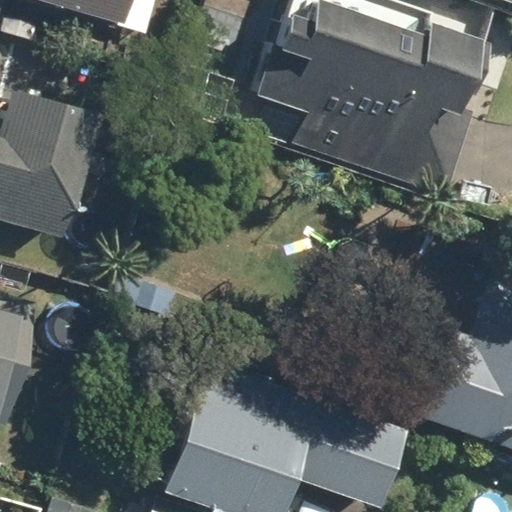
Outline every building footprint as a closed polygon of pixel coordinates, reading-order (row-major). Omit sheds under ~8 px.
[(36,0),(110,22),(117,0),(36,0)] [(470,38),(360,0),(276,0),(245,90),(293,106),(280,142),(430,194),(460,111),(447,106),(470,38)] [(245,30),(192,13),(176,63),(229,80),(245,30)] [(0,101),(0,216),(51,233),(90,110),(6,83),(0,101)] [(511,280),(478,268),(456,329),(420,316),(387,406),(511,449),(511,280)] [(0,387),(28,299),(0,290),(0,387)] [(397,424),(196,356),(151,486),(228,511),(261,511),(276,470),(370,502),(397,424)] [(109,511),(67,499),(62,511),(109,511)]
